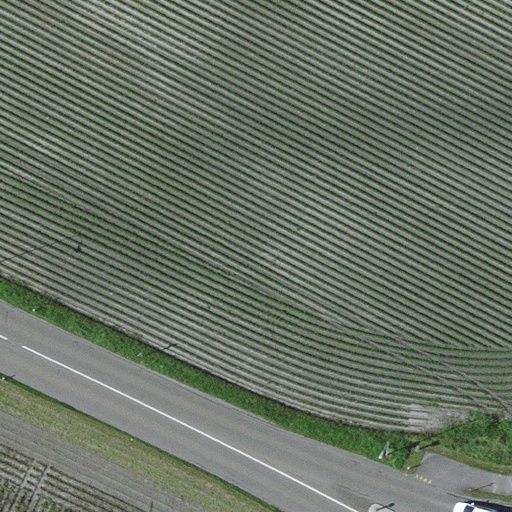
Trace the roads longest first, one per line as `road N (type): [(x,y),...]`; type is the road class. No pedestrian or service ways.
road 1 (secondary): [(339,495),(0,337)]
road 2 (secondary): [(459,511),(339,495)]
